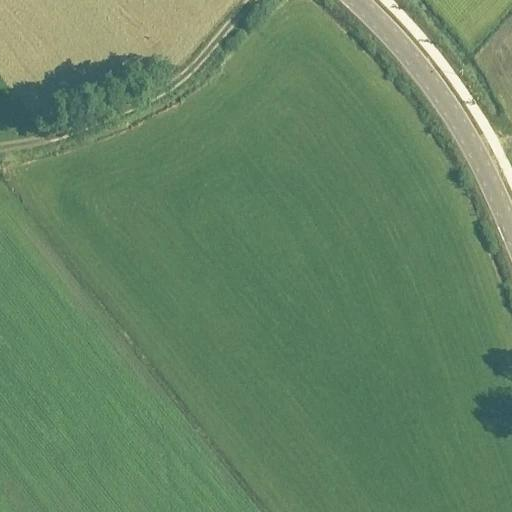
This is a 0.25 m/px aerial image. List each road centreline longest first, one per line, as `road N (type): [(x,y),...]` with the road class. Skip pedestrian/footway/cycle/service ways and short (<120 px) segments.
road 1 (track): [(0,152),(117,123),(172,92),(257,0)]
road 2 (tertiary): [(511,243),(456,125),(422,77),(346,0)]
